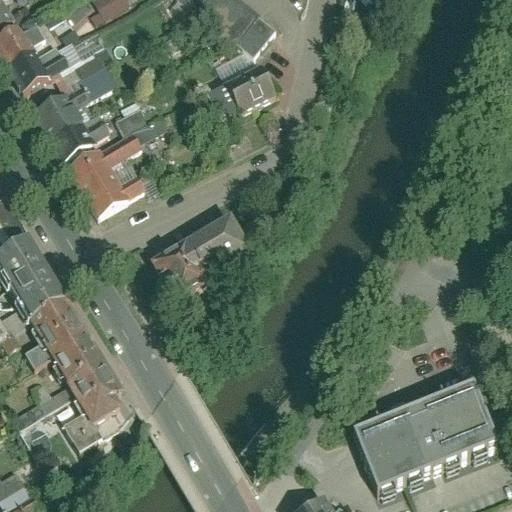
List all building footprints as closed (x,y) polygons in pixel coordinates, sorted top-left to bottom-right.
[(0,0),(0,36),(14,28),(2,7),(14,0),(0,0)] [(93,31),(130,13),(123,0),(99,0),(72,14),(78,27),(88,22),(93,31)] [(226,0),(176,0),(248,64),(270,39),(226,0)] [(19,33),(0,43),(0,65),(19,100),(66,74),(56,55),(37,65),(19,33)] [(219,131),(232,124),(275,103),(260,73),(205,101),(219,131)] [(67,102),(33,120),(58,166),(92,148),(67,102)] [(67,173),(96,226),(147,199),(128,166),(142,158),(131,138),(67,173)] [(126,419),(6,207),(0,209),(0,282),(89,440),(126,419)] [(245,255),(227,225),(154,270),(172,300),(245,255)] [(67,414),(61,399),(50,404),(45,393),(32,398),(38,414),(14,424),(18,434),(67,414)] [(496,454),(473,397),(354,445),(377,502),(496,454)]
